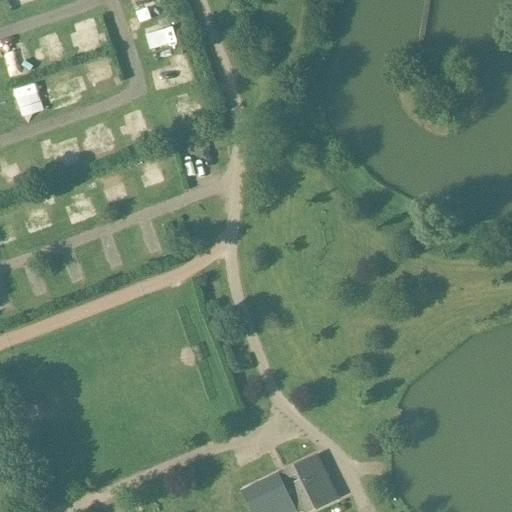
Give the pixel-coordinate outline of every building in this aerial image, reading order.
[(84,48),(101,45),(98,29),(81,33),(84,48)] [(172,95),(159,110),(175,124),(188,108),(172,95)] [(93,137),(98,153),(115,148),(110,132),(93,137)] [(65,167),(81,162),(77,147),(60,152),(65,167)] [(22,183),(43,173),(36,157),(15,167),(22,183)] [(164,166),(147,169),(150,186),(167,182),(164,166)] [(115,198),(134,194),(129,171),(110,175),(115,198)] [(4,224),(0,225),(0,243),(33,230),(24,209),(1,218),(4,224)] [(313,511),(339,499),(318,456),(283,472),(302,511),(313,511)]
